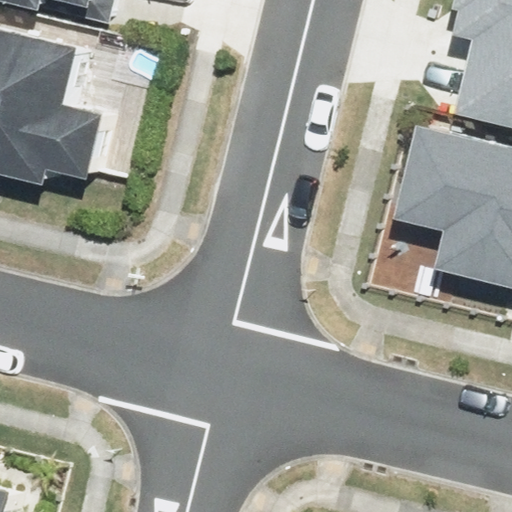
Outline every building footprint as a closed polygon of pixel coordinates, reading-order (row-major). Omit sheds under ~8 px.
[(0,0),(0,1),(58,16),(62,1),(108,12),(110,0),(0,0)] [(511,0),(474,0),(471,14),(478,16),(472,40),(492,45),(474,120),(511,128),(511,0)] [(0,175),(62,191),(66,175),(107,185),(124,118),(84,108),(97,53),(0,30),(0,175)] [(453,275),(511,288),(511,148),(435,131),(413,224),(462,236),(453,275)] [(0,511),(26,511),(30,496),(0,489),(0,511)]
